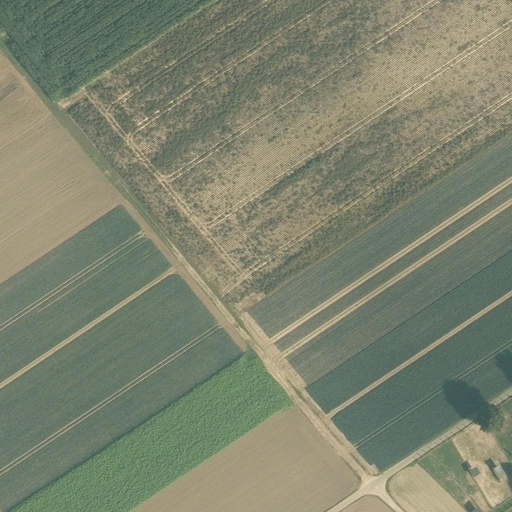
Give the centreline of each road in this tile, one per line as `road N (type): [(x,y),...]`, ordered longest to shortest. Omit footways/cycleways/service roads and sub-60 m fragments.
road 1 (track): [(0,41),(371,487)]
road 2 (track): [(511,392),(334,511)]
